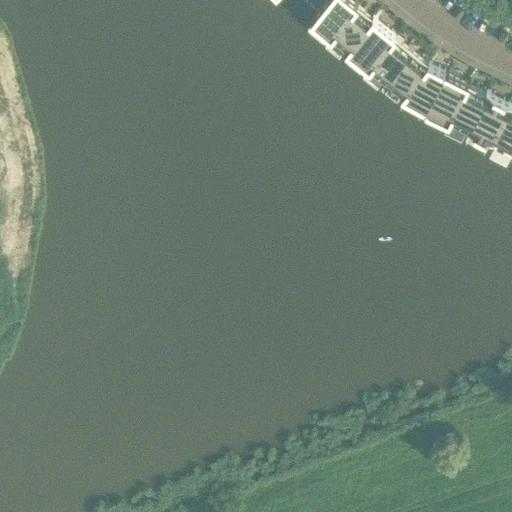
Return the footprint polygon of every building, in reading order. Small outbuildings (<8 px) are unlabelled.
[(325,0),(317,11),(313,16),(332,32),(333,31),(332,31),(356,0),(325,0)] [(357,0),(356,0),(332,31),(333,31),(349,44),(350,45),(375,14),(374,13),(373,14),(358,1),(357,0)] [(349,44),(348,45),(370,63),(371,62),(370,62),(395,31),(375,14),(350,45),(349,44)] [(395,31),(370,62),(371,62),(388,76),(412,46),(396,32),(395,31)] [(412,46),(388,76),(404,89),(404,90),(405,90),(430,60),(429,59),(412,46)] [(404,90),(404,91),(425,103),(428,104),(428,103),(429,104),(448,68),(447,67),(446,68),(430,60),(405,90),(404,90)] [(428,104),(427,105),(430,106),(450,116),(450,115),(449,114),(468,78),(448,68),(429,104),(428,103),(428,104)] [(468,78),(449,114),(450,115),(452,115),(469,124),(470,125),(488,89),(487,88),(486,90),(468,80),(469,79),(468,78)] [(469,124),(468,126),(493,139),(494,137),(493,137),(511,101),(488,89),(470,125),(469,124)] [(511,100),(511,101),(493,137),(494,137),(511,147),(511,102),(511,103),(511,102),(511,100)]
